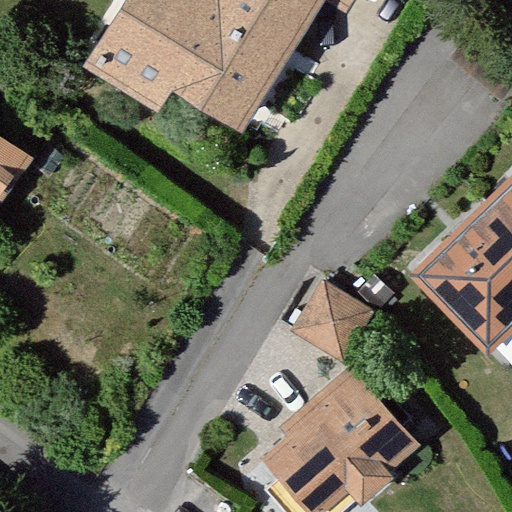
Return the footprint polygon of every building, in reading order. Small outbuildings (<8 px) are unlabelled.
[(106,0),(68,63),(143,109),(160,81),(229,124),(305,0),(106,0)] [(0,161),(9,148),(0,141),(0,161)] [(511,148),(394,258),(469,339),(511,299),(511,148)] [(322,268),(295,323),(353,351),(380,296),(322,268)] [(318,511),(412,443),(347,357),(268,415),(282,434),(253,455),(295,511),(318,511)]
